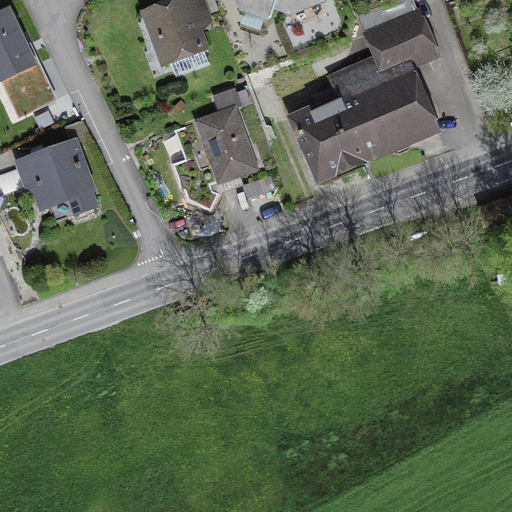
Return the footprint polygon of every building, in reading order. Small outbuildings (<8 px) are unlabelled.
[(204,0),(195,0),(143,20),(164,73),(210,56),(202,35),(216,30),(204,0)] [(237,0),(241,11),(272,18),(274,8),(276,0),(237,0)] [(276,0),(274,8),(291,13),(306,7),(308,0),(276,0)] [(393,0),(397,9),(419,0),(393,0)] [(416,5),(358,30),(370,57),(325,76),(332,92),(282,114),(313,184),(436,130),(407,66),(437,53),(416,5)] [(236,108),(176,132),(185,161),(173,166),(186,202),(205,209),(213,187),(256,168),(236,108)] [(74,138),(18,161),(39,213),(66,202),(73,217),(83,218),(92,214),(97,206),(98,196),(74,138)]
